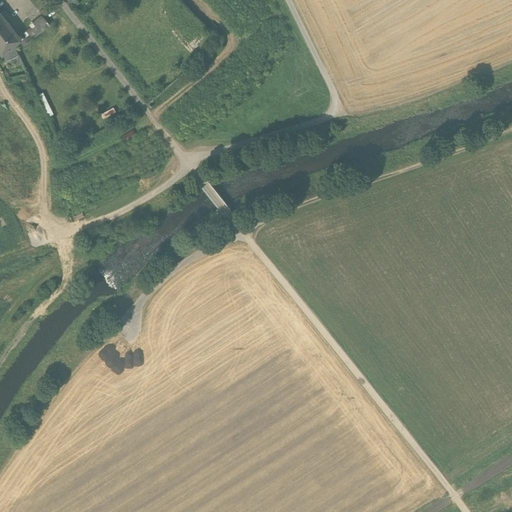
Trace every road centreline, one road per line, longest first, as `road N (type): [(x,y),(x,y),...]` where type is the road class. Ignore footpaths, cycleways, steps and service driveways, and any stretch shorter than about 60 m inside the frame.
road 1 (track): [(243,233),(465,511)]
road 2 (track): [(191,166),(138,205),(74,232),(40,230)]
road 3 (track): [(337,110),(191,166)]
road 4 (track): [(243,233),(180,262),(125,319)]
road 5 (track): [(287,0),(337,110)]
